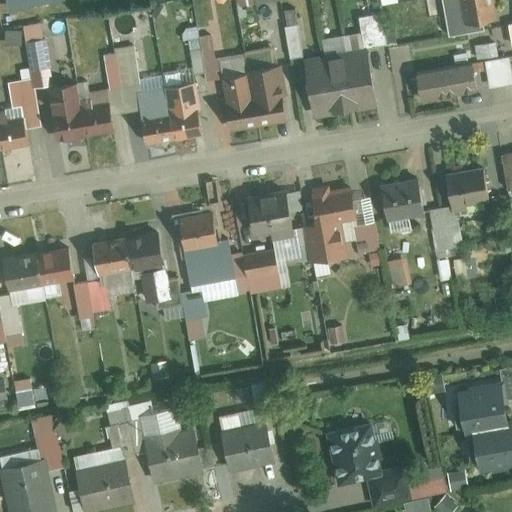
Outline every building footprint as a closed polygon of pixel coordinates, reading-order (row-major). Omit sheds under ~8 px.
[(237,0),(240,16),(245,16),(244,8),(281,2),(280,0),(237,0)] [(493,0),(443,0),(451,38),(499,28),(493,0)] [(322,41),(325,57),(368,50),(388,47),(385,32),(382,15),(370,17),(368,4),(357,6),(361,34),(322,41)] [(292,74),(306,72),(297,11),(283,13),(292,74)] [(25,28),(34,80),(36,90),(48,88),(53,88),(41,25),(25,28)] [(395,31),(385,32),(388,47),(391,66),(412,63),(409,46),(398,48),(395,31)] [(6,33),(6,45),(23,45),(23,33),(6,33)] [(208,82),(222,80),(250,75),(246,54),(217,59),(213,37),(200,39),(208,82)] [(476,63),(479,81),(500,78),(497,61),(500,61),(498,44),(474,47),(476,63)] [(104,56),(109,90),(142,86),(136,47),(115,50),(115,55),(104,56)] [(272,49),(246,54),(250,75),(276,70),(272,49)] [(308,60),(318,119),(377,109),(368,50),(325,57),(308,60)] [(453,67),(473,63),(471,52),(451,56),(453,67)] [(497,61),(500,78),(501,87),(511,84),(511,58),(500,61),(497,61)] [(453,67),(417,72),(422,105),(481,96),(479,81),(476,63),(473,63),(453,67)] [(250,75),(259,129),(290,123),(281,69),(276,70),(250,75)] [(222,80),(231,133),(259,129),(250,75),(222,80)] [(27,123),(28,130),(42,128),(36,90),(34,80),(9,84),(14,110),(6,111),(7,114),(9,126),(27,123)] [(53,88),(48,88),(58,144),(87,139),(81,101),(78,83),(53,88)] [(140,112),(142,118),(170,112),(167,99),(157,101),(154,83),(142,86),(147,111),(140,112)] [(170,112),(175,142),(205,137),(195,85),(166,90),(167,99),(170,112)] [(91,93),(92,99),(94,112),(112,109),(109,90),(91,93)] [(81,101),(87,139),(116,134),(112,109),(94,112),(92,99),(81,101)] [(142,118),(147,147),(175,142),(170,112),(142,118)] [(0,115),(0,144),(1,151),(31,146),(28,130),(27,123),(9,126),(7,114),(0,115)] [(511,153),(502,156),(510,199),(511,198),(511,153)] [(489,166),(447,173),(453,209),(467,206),(495,202),(489,166)] [(424,177),(379,184),(385,221),(429,213),(424,177)] [(355,200),(353,187),(332,191),(331,186),(313,190),(315,199),(310,200),(315,227),(307,229),(313,263),(314,266),(348,260),(341,226),(359,222),(355,200)] [(289,194),(248,201),(255,242),(272,239),(273,243),(297,239),(295,231),(289,194)] [(341,226),(348,260),(367,256),(370,269),(384,267),(371,197),(355,200),(359,222),(341,226)] [(449,259),(465,256),(458,214),(468,213),(467,206),(453,209),(429,213),(438,261),(449,259)] [(214,215),(180,220),(186,253),(220,247),(219,243),(214,215)] [(313,263),(307,229),(295,231),(297,239),(273,243),(274,250),(235,257),(241,296),(291,288),(287,263),(301,261),(302,264),(313,263)] [(167,268),(161,231),(126,237),(132,273),(167,268)] [(132,273),(126,237),(94,243),(96,258),(100,279),(132,273)] [(220,247),(186,253),(193,292),(182,294),(186,319),(190,341),(205,338),(202,321),(209,320),(207,303),(239,298),(229,241),(219,243),(220,247)] [(76,282),(70,248),(38,254),(44,288),(61,285),(76,282)] [(44,288),(38,254),(5,260),(11,294),(44,288)] [(134,282),(132,273),(100,279),(96,258),(85,260),(89,283),(74,286),(79,319),(85,318),(87,331),(96,330),(93,313),(113,310),(109,287),(134,282)] [(411,287),(407,260),(390,263),(394,290),(411,287)] [(470,282),(466,261),(455,263),(459,284),(470,282)] [(441,284),(452,283),(449,263),(439,264),(441,284)] [(169,282),(167,268),(132,273),(134,282),(137,302),(147,300),(148,306),(161,304),(162,309),(164,323),(186,319),(182,294),(179,280),(169,282)] [(63,297),(61,285),(44,288),(11,294),(12,296),(0,298),(0,302),(6,337),(22,335),(18,308),(46,303),(46,300),(63,297)] [(410,341),(408,327),(397,329),(399,343),(410,341)] [(47,338),(45,328),(37,329),(38,339),(47,338)] [(345,343),(343,328),(328,330),(330,346),(345,343)] [(280,346),(278,330),(269,331),(272,348),(280,346)] [(254,350),(245,341),(238,348),(247,357),(254,350)] [(201,375),(196,346),(191,347),(196,376),(201,375)] [(169,379),(167,363),(152,366),(154,381),(169,379)] [(505,387),(459,395),(466,437),(477,436),(482,470),(511,465),(511,426),(511,427),(506,394),(511,392),(511,369),(503,371),(505,387)] [(128,392),(127,380),(117,381),(118,393),(128,392)] [(0,402),(8,401),(5,381),(0,381),(0,402)] [(377,427),(328,436),(337,487),(371,481),(375,507),(449,493),(444,467),(411,473),(409,463),(384,467),(377,427)] [(266,429),(221,438),(227,472),(272,464),(266,429)] [(197,439),(146,449),(153,484),(204,474),(197,439)] [(53,511),(44,460),(0,467),(0,483),(5,511),(53,511)] [(125,466),(78,475),(85,511),(94,511),(133,504),(125,466)]
